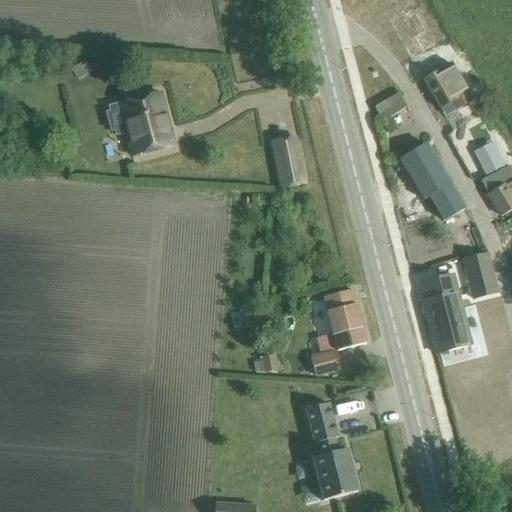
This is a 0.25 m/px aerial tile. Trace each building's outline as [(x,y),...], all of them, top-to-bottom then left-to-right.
[(393,0),(379,0),(396,25),(405,18),(393,0)] [(421,65),(440,54),(417,15),(398,26),(421,65)] [(452,102),(457,111),(472,102),(451,64),(422,80),(440,110),(452,102)] [(110,112),(105,113),(110,130),(114,128),(116,133),(125,131),(132,157),(173,146),(160,94),(119,104),(109,107),(110,112)] [(389,135),(396,130),(389,118),(406,108),(398,94),(374,108),(389,135)] [(491,143),(473,153),(485,176),(504,166),(491,143)] [(464,210),(454,193),(425,144),(399,160),(424,201),(429,198),(443,222),(464,210)] [(297,150),(274,155),(281,190),(304,185),(297,150)] [(511,171),(509,166),(479,180),(485,191),(511,178),(511,171)] [(503,186),(488,195),(501,217),(511,210),(511,181),(504,186),(503,186)] [(487,255),(463,261),(473,300),(496,294),(487,255)] [(453,276),(420,284),(425,302),(422,303),(436,355),(471,346),(453,276)] [(336,352),(366,344),(352,291),(322,298),(332,335),(316,339),(320,356),(310,358),(315,376),(340,369),(336,352)] [(262,363),(253,363),(255,374),(264,373),(264,374),(284,370),(282,361),(277,362),(276,355),(261,358),(262,363)] [(346,360),(348,373),(371,369),(369,356),(346,360)] [(470,383),(475,419),(503,416),(499,379),(470,383)] [(328,404),(305,410),(315,449),(318,448),(322,462),(313,464),(323,502),(357,493),(348,455),(339,457),(335,444),(338,443),(328,404)] [(281,443),(281,454),(296,454),(296,443),(281,443)] [(215,503),(214,511),(254,511),(254,506),(215,503)]
